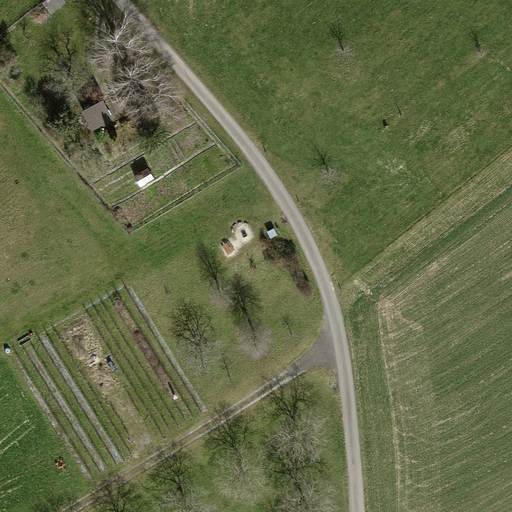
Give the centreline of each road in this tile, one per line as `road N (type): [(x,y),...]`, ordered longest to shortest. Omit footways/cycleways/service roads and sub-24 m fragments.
road 1 (track): [(125,0),(244,135),(292,202),(331,287),(354,511)]
road 2 (track): [(67,511),(341,346)]
